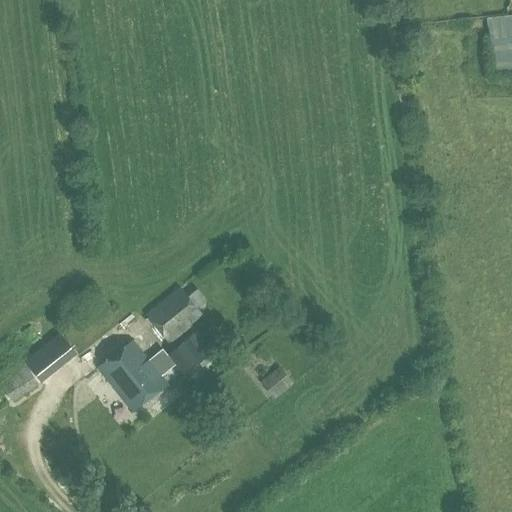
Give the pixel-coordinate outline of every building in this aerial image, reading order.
[(511,14),(488,17),(490,40),(488,40),(489,43),(489,47),(492,74),(511,71),(511,43),(511,37),(511,14)] [(180,287),(145,314),(170,345),(190,328),(195,334),(210,323),(205,316),(198,308),(207,301),(197,289),(188,296),(180,287)] [(181,376),(209,354),(196,338),(184,347),(182,343),(164,356),(181,376)] [(99,368),(134,412),(169,385),(133,340),(99,368)] [(40,384),(23,361),(0,375),(0,382),(12,402),(40,384)] [(295,383),(293,381),(284,370),(280,366),(260,382),(275,399),(295,383)]
